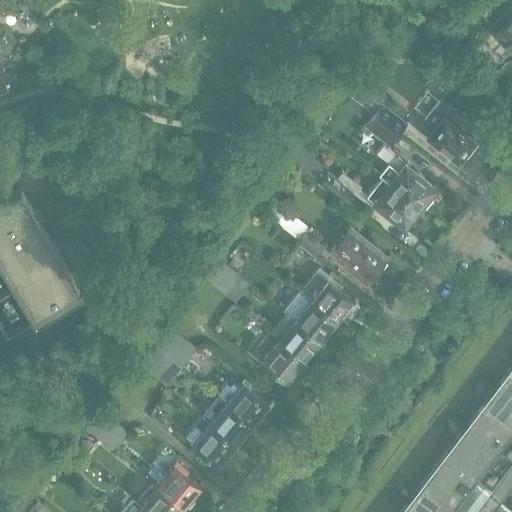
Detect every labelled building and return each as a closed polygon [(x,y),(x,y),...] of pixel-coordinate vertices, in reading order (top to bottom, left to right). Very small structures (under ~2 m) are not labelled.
[(511,16),(494,33),(511,51),(511,16)] [(392,30),(385,39),(385,46),(397,46),(396,34),(392,30)] [(4,78),(0,80),(0,93),(9,90),(4,78)] [(374,113),(399,133),(408,123),(383,102),(387,97),(363,78),(350,94),(375,112),(374,113)] [(477,141),(474,138),(482,128),(445,97),(421,127),(458,158),(463,151),(466,154),(477,141)] [(326,110),(318,119),(324,124),(331,114),(326,110)] [(390,144),(399,133),(374,113),(365,124),(390,144)] [(315,123),(308,131),(315,137),(322,128),(315,123)] [(382,175),(422,208),(432,195),(429,193),(436,185),(382,142),(376,151),(388,161),(378,172),(382,175)] [(412,220),(422,208),(382,175),(366,194),(360,188),(361,186),(342,171),(336,178),(327,170),(318,181),(343,202),(352,190),(371,206),(375,201),(404,225),(409,218),(412,220)] [(34,322),(81,294),(19,190),(0,200),(0,321),(6,333),(31,318),(34,322)] [(297,241),(305,232),(309,226),(275,200),(266,211),(277,220),(275,223),(297,241)] [(245,225),(236,218),(227,230),(235,237),(245,225)] [(368,280),(386,258),(349,228),(331,249),(368,280)] [(305,232),(297,241),(316,256),(323,247),(305,232)] [(216,286),(232,268),(222,260),(207,279),(216,286)] [(300,290),(336,319),(353,299),(334,284),(337,281),(319,266),(300,290)] [(226,294),(241,275),(232,268),(216,286),(226,294)] [(226,294),(235,302),(250,283),(241,275),(226,294)] [(283,310),(293,318),(320,339),(321,337),(324,339),(332,329),(330,327),(336,319),(300,290),(283,310)] [(320,339),(293,318),(289,323),(281,317),(269,332),(303,359),(320,339)] [(163,351),(178,333),(169,326),(155,344),(163,351)] [(287,379),(303,359),(269,332),(253,352),(264,360),(262,363),(272,371),(273,369),(287,379)] [(173,360),(188,341),(178,333),(163,351),(173,360)] [(195,363),(188,357),(196,348),(188,341),(173,360),(181,366),(183,364),(189,370),(195,363)] [(148,369),(163,351),(155,344),(140,362),(148,369)] [(158,377),(173,360),(163,351),(148,369),(158,377)] [(166,384),(181,366),(173,360),(158,377),(166,384)] [(511,511),(511,372),(403,511),(511,511)] [(217,394),(219,396),(251,423),(268,402),(249,387),(252,384),(244,378),(237,387),(233,384),(231,387),(226,383),(217,394)] [(251,423),(219,396),(203,415),(202,414),(201,416),(235,443),(237,440),(239,442),(247,432),(245,431),(251,423)] [(95,436),(109,418),(100,409),(85,428),(95,436)] [(235,443),(201,416),(186,434),(219,462),(235,443)] [(104,444),(119,426),(109,418),(95,436),(104,444)] [(104,444),(112,450),(127,432),(119,426),(104,444)] [(56,467),(63,473),(79,455),(71,449),(56,467)] [(157,484),(183,506),(199,486),(180,471),(183,468),(175,461),(168,470),(164,467),(161,470),(166,473),(157,484)] [(177,511),(183,506),(157,484),(152,481),(136,500),(150,511),(177,511)] [(150,511),(136,500),(133,497),(120,511),(150,511)]
